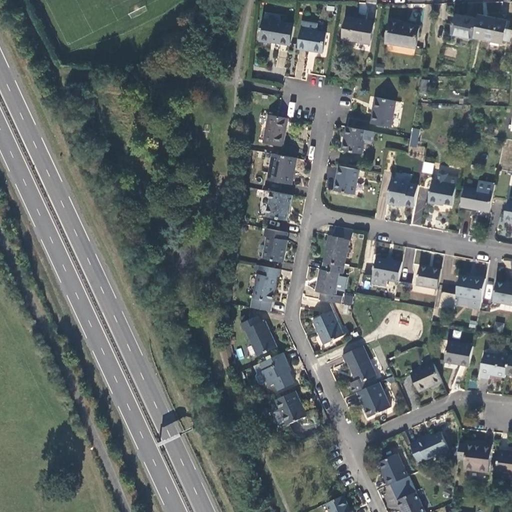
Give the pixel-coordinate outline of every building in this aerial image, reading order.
[(452,35),(474,40),(474,38),(478,20),(456,15),(452,35)] [(507,22),(479,16),(478,20),(474,38),(502,45),(503,41),(505,30),(507,22)] [(375,23),(346,18),(342,40),(371,45),(375,23)] [(271,42),(290,46),(294,26),(264,20),(260,41),(271,44),(271,42)] [(386,43),(416,49),(419,28),(401,24),(401,22),(390,20),(386,43)] [(325,34),(303,30),(299,49),(322,54),(325,34)] [(511,33),(511,30),(505,30),(503,41),(510,42),(511,33)] [(428,82),(422,81),(420,94),(426,95),(428,82)] [(396,102),(375,98),(373,110),(374,110),(373,115),(371,124),(390,128),(396,102)] [(283,147),(289,118),(279,117),(270,115),(264,143),(283,147)] [(375,132),(367,131),(347,127),(343,150),(362,154),(365,143),(370,144),(373,142),(375,132)] [(292,185),(297,158),(274,154),(269,180),(292,185)] [(423,161),(421,171),(432,174),(434,164),(423,161)] [(355,195),(359,170),(340,166),(335,191),(355,195)] [(439,202),(453,205),(458,177),(448,175),(445,171),(442,171),(439,174),(437,183),(432,182),(428,202),(438,204),(439,202)] [(404,205),(414,206),(418,185),(392,180),(388,203),(399,205),(399,202),(405,203),(404,205)] [(461,207),(490,212),(493,193),(495,185),(480,181),(478,190),(465,187),(461,207)] [(292,207),(294,195),(272,191),(267,216),(288,221),(290,207),(292,207)] [(328,246),(324,263),(344,266),(345,266),(350,239),(352,240),(354,230),(336,226),(334,236),(331,235),(330,241),(329,246),(328,246)] [(286,240),(287,233),(267,229),(265,236),(268,237),(264,259),(283,263),(288,240),(286,240)] [(388,280),(399,282),(403,262),(392,260),(387,259),(377,257),(373,283),(387,286),(388,280)] [(322,293),(320,299),(341,303),(343,296),(336,295),(340,273),(342,273),(344,266),(324,263),(324,262),(322,269),(321,269),(317,291),(322,293)] [(279,278),(281,270),(260,266),(260,265),(252,307),(271,311),(277,278),(279,278)] [(417,285),(438,289),(442,270),(421,265),(417,285)] [(469,306),(480,309),(486,278),(475,276),(475,278),(469,277),(460,275),(457,295),(471,298),(469,306)] [(493,301),(511,304),(511,282),(510,284),(505,283),(497,282),(493,301)] [(454,311),(457,295),(441,293),(438,308),(454,311)] [(333,311),(313,320),(325,344),(344,335),(333,311)] [(277,347),(266,321),(260,323),(257,316),(241,323),(245,330),(246,329),(259,355),(277,347)] [(503,332),(504,323),(495,322),(494,331),(503,332)] [(445,361),(469,366),(473,346),(449,342),(445,361)] [(377,375),(364,346),(343,355),(346,363),(348,362),(357,381),(350,383),(354,394),(358,392),(378,383),(375,376),(377,375)] [(287,359),(284,353),(255,366),(258,373),(257,376),(260,383),(263,384),(273,380),(278,390),(295,383),(290,372),(285,361),(287,359)] [(490,374),(506,377),(506,374),(509,358),(485,354),(480,377),(489,379),(490,374)] [(420,391),(443,381),(434,363),(412,374),(420,391)] [(392,407),(380,382),(378,383),(358,392),(369,417),(392,407)] [(307,416),(296,391),(277,400),(288,425),(307,416)] [(418,441),(411,444),(420,463),(450,449),(442,432),(433,436),(426,439),(425,436),(417,440),(418,441)] [(468,445),(461,444),(459,458),(466,459),(465,469),(490,472),(493,445),(482,443),(482,446),(474,445),(468,444),(468,445)] [(511,452),(500,451),(497,473),(505,474),(506,472),(511,472),(511,452)] [(385,477),(389,486),(409,477),(398,454),(380,462),(387,476),(385,477)] [(425,511),(416,492),(399,500),(404,511),(425,511)] [(351,511),(344,496),(327,503),(330,511),(352,511),(351,511)]
